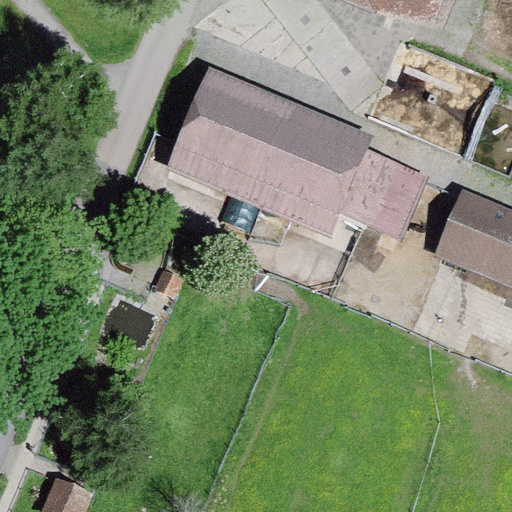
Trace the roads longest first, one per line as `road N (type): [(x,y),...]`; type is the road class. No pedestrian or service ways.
road 1 (unclassified): [(201,0),(0,450)]
road 2 (track): [(290,0),(481,57),(511,74)]
